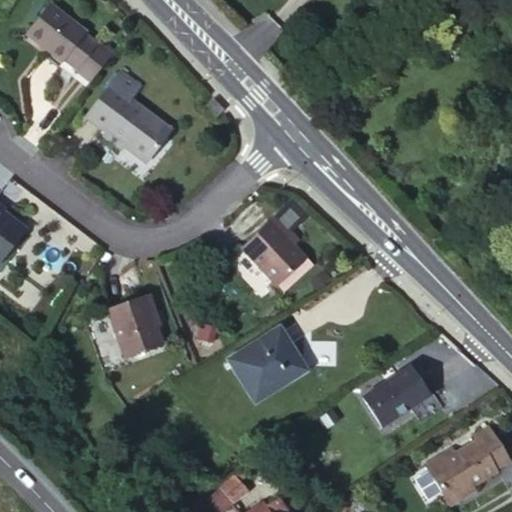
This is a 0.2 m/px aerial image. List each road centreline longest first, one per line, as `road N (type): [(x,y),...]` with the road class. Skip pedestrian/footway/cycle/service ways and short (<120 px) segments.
road 1 (residential): [(286,125),(170,230),(135,242),(96,224),(0,148)]
road 2 (secondary): [(286,125),(511,351)]
road 3 (secondary): [(168,0),(286,125)]
